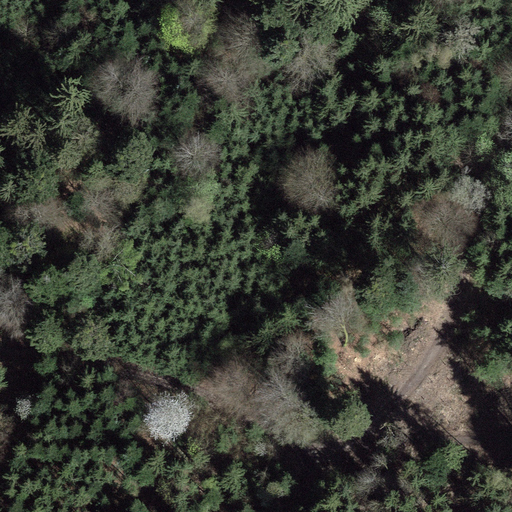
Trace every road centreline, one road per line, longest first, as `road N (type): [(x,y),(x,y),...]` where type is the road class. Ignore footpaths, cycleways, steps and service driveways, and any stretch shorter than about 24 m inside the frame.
road 1 (track): [(511,441),(346,449),(130,371),(0,343)]
road 2 (track): [(511,131),(492,170),(451,326),(409,390),(346,449),(300,511)]
road 3 (track): [(511,13),(362,26),(223,0)]
